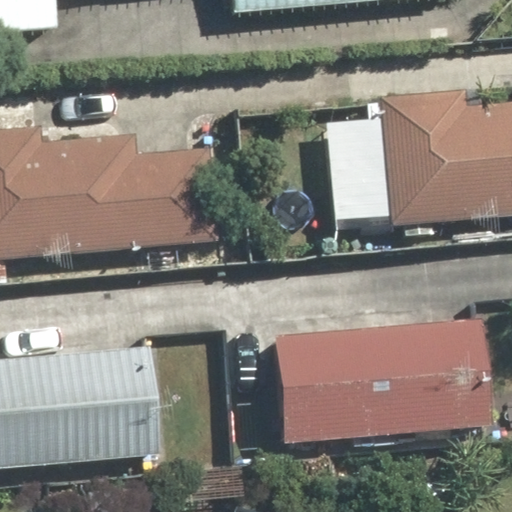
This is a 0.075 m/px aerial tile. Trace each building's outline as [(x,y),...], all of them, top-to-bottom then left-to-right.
[(0,0),(0,31),(49,27),(46,0),(0,0)] [(367,0),(225,0),(227,12),(367,0)] [(455,93),(373,101),(385,229),(511,217),(511,104),(457,110),(455,93)] [(27,131),(0,133),(0,262),(208,243),(200,150),(126,157),(124,139),(28,147),(27,131)] [(482,423),(472,321),(263,341),(273,443),(482,423)] [(0,470),(153,456),(143,353),(0,367),(0,470)] [(144,511),(144,490),(91,492),(91,511),(144,511)] [(246,511),(228,503),(224,511),(246,511)]
